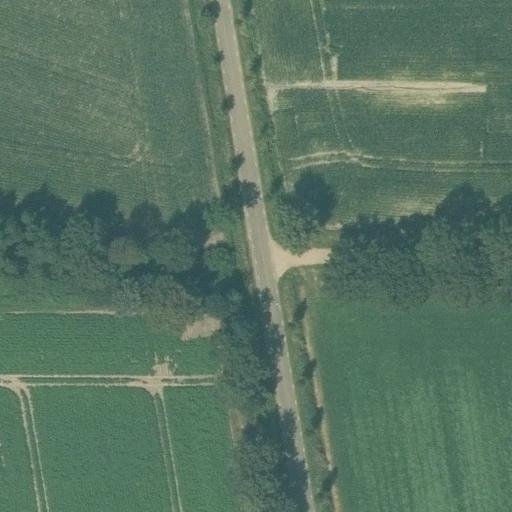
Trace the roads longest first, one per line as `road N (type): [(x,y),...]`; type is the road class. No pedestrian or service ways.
road 1 (tertiary): [(303,511),(219,0)]
road 2 (track): [(511,262),(262,260)]
